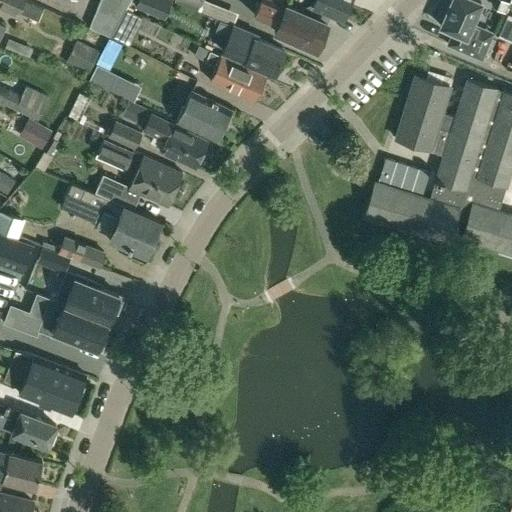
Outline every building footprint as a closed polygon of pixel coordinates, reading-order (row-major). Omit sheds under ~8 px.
[(16,11),(21,0),(0,0),(0,6),(16,13),(16,11)] [(125,9),(107,0),(99,0),(89,26),(110,36),(115,26),(125,9)] [(107,0),(125,9),(129,0),(107,0)] [(174,0),(196,9),(199,0),(174,0)] [(316,47),(327,22),(281,2),(276,0),(258,0),(254,12),(278,23),(275,29),(316,47)] [(314,0),(312,4),(342,17),(349,0),(314,0)] [(447,42),(475,54),(481,57),(492,31),(471,22),(480,0),(479,0),(449,0),(440,24),(452,29),(447,42)] [(511,15),(508,13),(498,36),(511,42),(511,41),(511,15)] [(244,59),(274,72),(284,48),(255,36),(256,34),(218,18),(213,30),(227,36),(222,50),(244,59)] [(147,32),(167,42),(173,30),(154,20),(147,32)] [(115,26),(110,36),(124,42),(129,33),(115,26)] [(122,43),(109,37),(104,48),(117,54),(122,43)] [(147,51),(164,56),(168,43),(150,38),(147,51)] [(197,43),(192,53),(205,59),(216,64),(209,79),(253,98),(265,74),(221,54),(210,49),(197,43)] [(90,78),(129,97),(135,84),(96,65),(90,78)] [(511,91),(467,77),(455,114),(442,109),(450,84),(414,73),(395,135),(430,146),(437,124),(451,128),(429,196),(375,179),(364,214),(448,240),(451,229),(462,232),(461,236),(511,251),(511,212),(498,208),(511,163),(511,91)] [(0,102),(37,120),(48,96),(25,85),(21,94),(0,84),(0,102)] [(216,138),(231,108),(191,88),(177,119),(216,138)] [(194,165),(208,138),(151,111),(142,128),(164,138),(159,148),(194,165)] [(49,131),(28,119),(19,134),(39,147),(49,131)] [(115,121),(109,134),(135,147),(141,134),(115,121)] [(58,141),(52,137),(44,151),(51,155),(59,142),(58,141)] [(133,152),(103,138),(95,157),(124,170),(133,152)] [(104,172),(95,191),(124,204),(132,187),(167,203),(182,170),(144,153),(131,183),(104,172)] [(142,259),(160,220),(124,204),(95,191),(72,180),(60,206),(97,222),(103,208),(119,215),(109,236),(127,243),(124,251),(142,259)] [(32,245),(0,233),(0,261),(23,270),(32,245)] [(105,250),(64,234),(57,251),(99,267),(105,250)] [(36,262),(50,267),(55,254),(42,249),(36,262)] [(54,299),(107,320),(111,310),(116,312),(122,296),(91,283),(93,280),(75,273),(71,282),(62,278),(54,299)] [(3,277),(0,286),(0,301),(5,303),(8,293),(17,296),(22,283),(3,277)] [(107,320),(54,299),(50,297),(41,320),(53,325),(50,334),(68,341),(69,337),(100,350),(107,333),(102,331),(106,321),(107,322),(107,320)] [(34,353),(19,390),(70,411),(85,372),(34,353)] [(0,427),(11,432),(12,430),(48,443),(55,422),(20,408),(7,404),(3,413),(0,412),(0,413),(0,427)] [(4,478),(36,485),(42,459),(0,449),(0,485),(2,486),(4,478)] [(29,511),(32,499),(0,491),(0,511),(29,511)]
